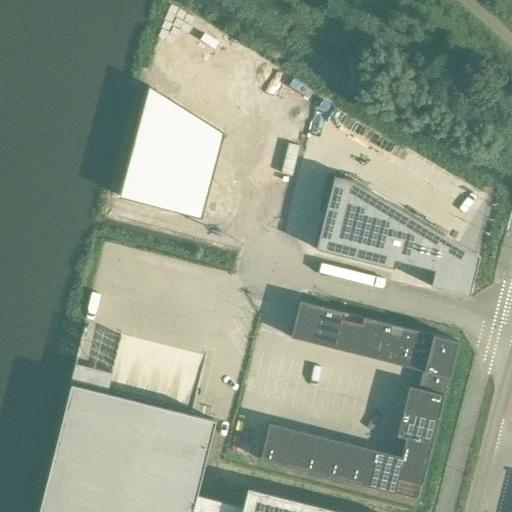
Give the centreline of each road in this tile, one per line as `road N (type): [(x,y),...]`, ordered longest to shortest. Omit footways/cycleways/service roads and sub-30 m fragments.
road 1 (unclassified): [(307,275),(511,326)]
road 2 (tertiary): [(511,357),(473,511)]
